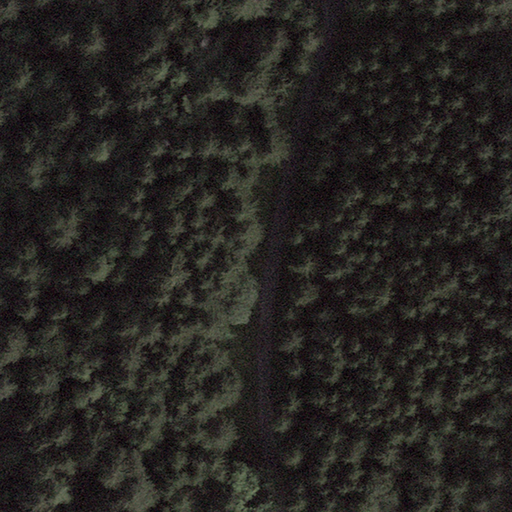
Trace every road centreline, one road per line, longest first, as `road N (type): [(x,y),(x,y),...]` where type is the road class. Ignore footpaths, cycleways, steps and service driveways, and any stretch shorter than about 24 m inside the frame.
road 1 (track): [(1,511),(52,394),(45,272),(242,0)]
road 2 (track): [(295,0),(240,256),(236,355),(264,511)]
